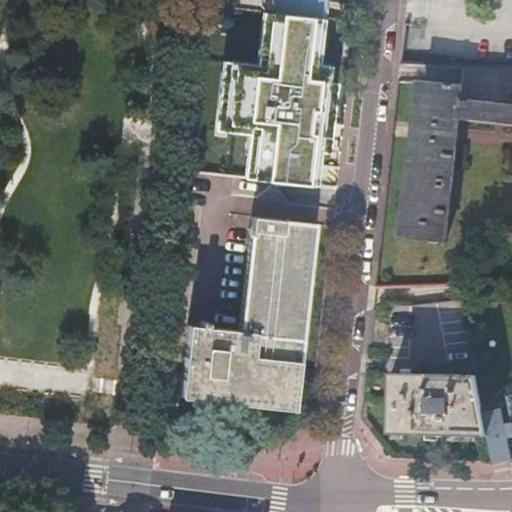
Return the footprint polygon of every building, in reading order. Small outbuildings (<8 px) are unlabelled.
[(273,122),(266,179),(307,184),(313,134),(304,133),(308,108),(313,109),(318,78),(303,76),(308,19),(281,17),(273,79),(255,77),(251,118),(273,122)] [(511,69),(464,67),(462,87),(422,83),(412,176),(409,176),(402,237),(446,242),(461,119),(511,124),(511,69)] [(184,355),(180,392),(233,398),(293,405),(301,334),(308,274),(314,221),(252,214),(246,273),(240,327),(188,322),(184,355)] [(386,432),(490,436),(484,406),(463,300),(413,305),(390,304),(386,432)] [(490,436),(495,461),(511,460),(511,443),(511,439),(511,438),(511,396),(511,397),(511,401),(484,406),(490,436)]
